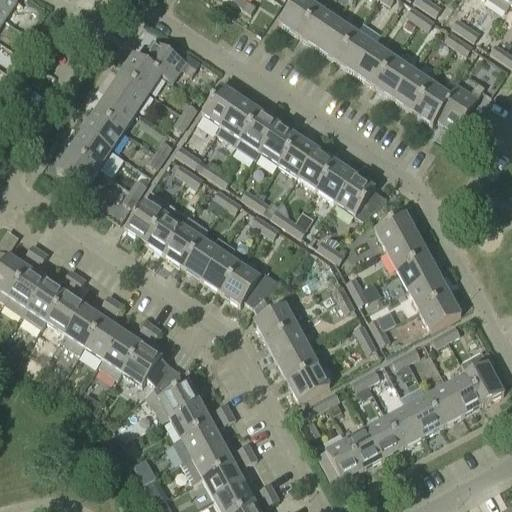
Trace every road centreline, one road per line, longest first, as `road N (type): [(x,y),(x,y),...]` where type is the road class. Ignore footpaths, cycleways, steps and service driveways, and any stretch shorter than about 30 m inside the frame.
road 1 (residential): [(511,369),(413,187),(133,2)]
road 2 (residential): [(323,511),(224,332),(10,193)]
road 3 (residential): [(10,193),(13,171),(103,29),(133,2)]
